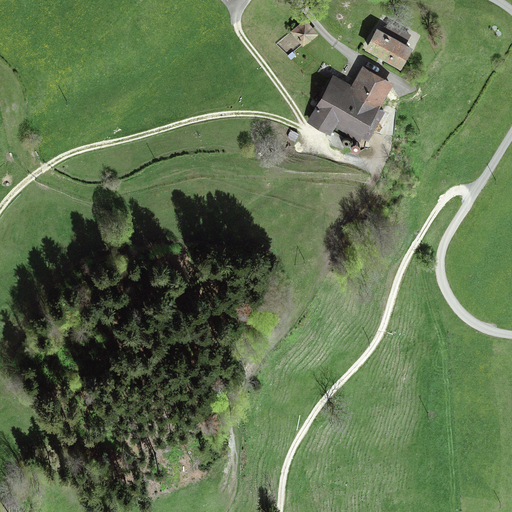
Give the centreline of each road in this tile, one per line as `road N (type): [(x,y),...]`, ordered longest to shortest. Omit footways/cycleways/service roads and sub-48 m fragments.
road 1 (track): [(0,208),(42,169),(95,144),(218,114),(261,114),(303,126),(238,31),(244,0)]
road 2 (track): [(477,188),(446,194),(414,245),(379,335),(292,449),(279,511)]
road 3 (unclassified): [(511,132),(446,237),(440,262),(456,307),(479,325),(511,334)]
road 4 (track): [(294,0),(334,42),(408,85)]
